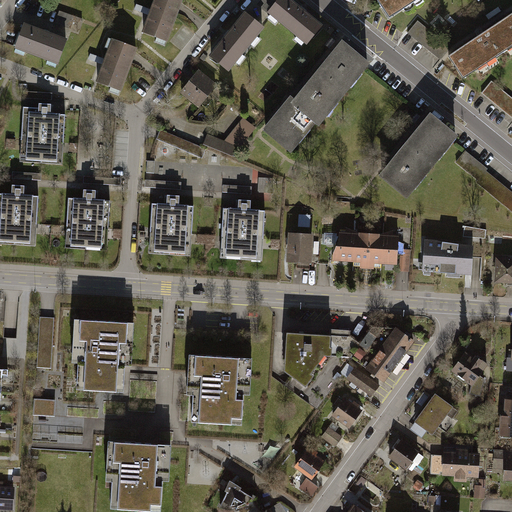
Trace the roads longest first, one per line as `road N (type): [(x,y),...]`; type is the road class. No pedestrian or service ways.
road 1 (residential): [(467,308),(127,286)]
road 2 (residential): [(317,511),(467,308)]
road 3 (residential): [(511,154),(322,0)]
road 4 (residential): [(137,116),(127,286)]
road 5 (residential): [(232,0),(137,116)]
road 6 (residential): [(0,65),(137,116)]
road 7 (residential): [(127,286),(0,277)]
